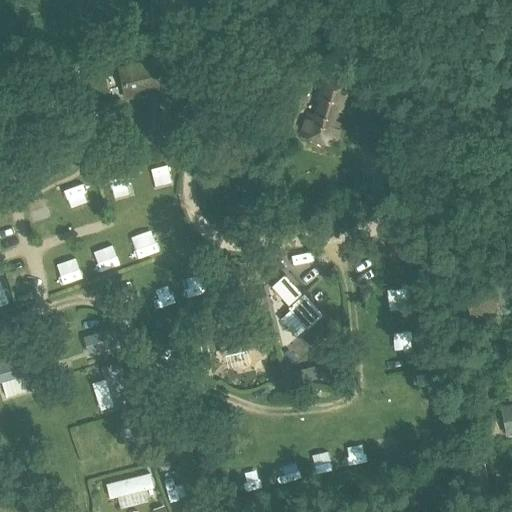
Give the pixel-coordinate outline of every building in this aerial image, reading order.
[(290,33),(274,17),(254,38),(270,55),(290,33)] [(125,97),(169,87),(162,58),(118,67),(125,97)] [(322,78),(316,99),(320,100),(315,115),(307,113),(300,136),(331,145),(337,122),(333,121),(336,109),(341,111),(348,85),(322,78)] [(437,120),(412,119),(411,144),(436,145),(437,120)] [(67,139),(16,166),(30,189),(79,162),(67,139)] [(81,184),(98,180),(95,170),(78,174),(81,184)] [(154,241),(171,235),(165,216),(148,222),(154,241)] [(0,282),(3,294),(17,290),(12,273),(0,276),(0,282)] [(271,287),(291,310),(307,328),(321,316),(285,275),(271,287)] [(511,276),(493,282),(462,291),(470,316),(501,308),(502,311),(511,308),(511,276)] [(92,335),(97,352),(116,346),(110,330),(92,335)] [(118,360),(105,366),(116,393),(130,388),(118,360)] [(307,382),(304,369),(290,372),(293,385),(307,382)] [(134,426),(129,406),(99,414),(104,434),(134,426)] [(507,433),(511,431),(511,406),(502,408),(507,433)] [(122,462),(124,478),(170,473),(168,457),(122,462)]
